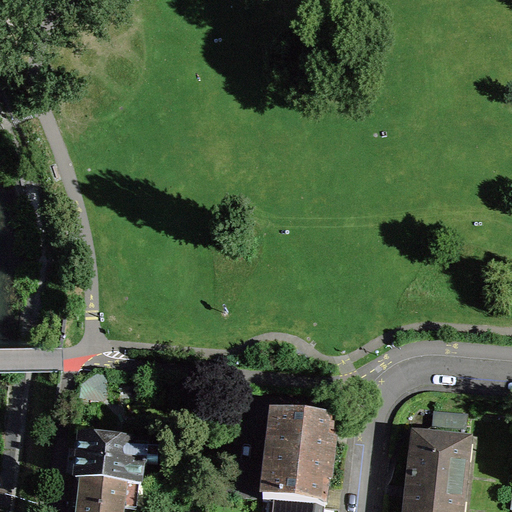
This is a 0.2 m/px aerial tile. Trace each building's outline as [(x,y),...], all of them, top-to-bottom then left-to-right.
[(114,377),(87,373),(84,394),(111,398),(114,377)] [(334,507),(343,425),(274,418),(266,500),(277,501),(323,506),(334,507)] [(79,477),(86,478),(135,484),(149,486),(155,437),(85,428),(79,477)] [(461,511),(468,445),(417,440),(412,484),(408,511),(461,511)] [(82,511),(132,511),(135,484),(86,478),(82,511)] [(322,511),(323,506),(277,501),(275,511),(322,511)]
